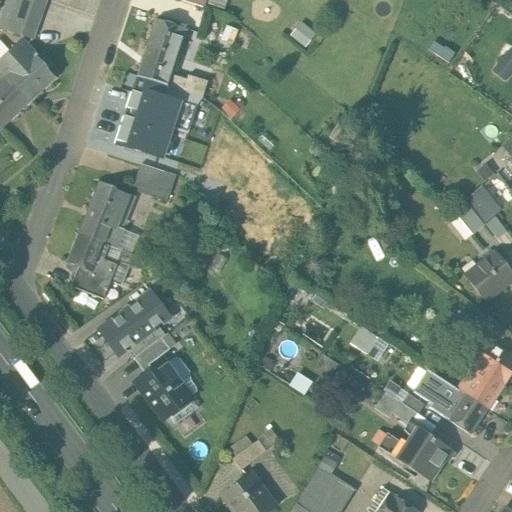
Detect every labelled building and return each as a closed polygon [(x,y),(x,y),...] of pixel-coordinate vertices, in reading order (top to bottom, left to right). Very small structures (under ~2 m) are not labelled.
[(46,0),(45,0),(7,0),(0,22),(0,29),(32,40),(46,0)] [(188,30),(156,19),(147,46),(178,57),(188,30)] [(55,77),(22,42),(0,62),(0,72),(6,79),(28,102),(55,77)] [(178,57),(147,46),(137,76),(202,97),(207,83),(187,77),(186,80),(172,75),(178,57)] [(507,81),(511,72),(511,47),(509,46),(492,72),(507,81)] [(202,97),(137,76),(114,144),(161,160),(171,130),(187,135),(197,105),(202,97)] [(6,79),(0,83),(0,124),(2,127),(28,102),(6,79)] [(170,174),(141,165),(133,191),(166,202),(175,176),(170,174)] [(511,193),(497,174),(475,193),(479,198),(469,206),(484,225),(511,201),(511,193)] [(130,195),(100,183),(79,234),(110,247),(117,250),(125,231),(117,228),(130,195)] [(469,206),(465,201),(453,212),(472,236),(484,225),(469,206)] [(110,247),(79,234),(67,264),(79,269),(71,288),(103,301),(117,266),(104,260),(110,247)] [(511,275),(495,253),(464,277),(484,302),(511,280),(511,275)] [(148,260),(135,255),(131,265),(144,270),(148,260)] [(168,318),(150,293),(99,332),(117,356),(128,348),(135,357),(164,336),(157,326),(168,318)] [(361,327),(350,344),(378,361),(388,344),(361,327)] [(478,359),(458,390),(459,391),(486,409),(487,409),(503,385),(504,385),(511,373),(511,357),(476,334),(465,351),(478,359)] [(161,339),(139,355),(147,367),(170,350),(161,339)] [(189,398),(163,364),(137,384),(162,419),(167,415),(174,424),(196,408),(189,398)] [(448,384),(433,374),(424,388),(439,398),(448,384)] [(486,409),(459,391),(442,417),(470,435),(470,434),(486,409)] [(400,403),(396,400),(396,401),(384,393),(374,409),(386,417),(389,412),(410,426),(418,415),(400,403)] [(424,405),(406,394),(400,403),(418,415),(424,405)] [(416,428),(404,445),(388,434),(378,448),(429,482),(443,461),(446,463),(453,453),(416,428)] [(243,469),(264,452),(248,432),(227,449),(243,469)] [(251,471),(216,496),(227,511),(268,511),(276,506),(251,471)] [(354,490),(337,479),(330,490),(347,501),(354,490)] [(340,511),(347,501),(330,490),(316,511),(340,511)] [(416,511),(396,498),(389,494),(377,511),(416,511)]
